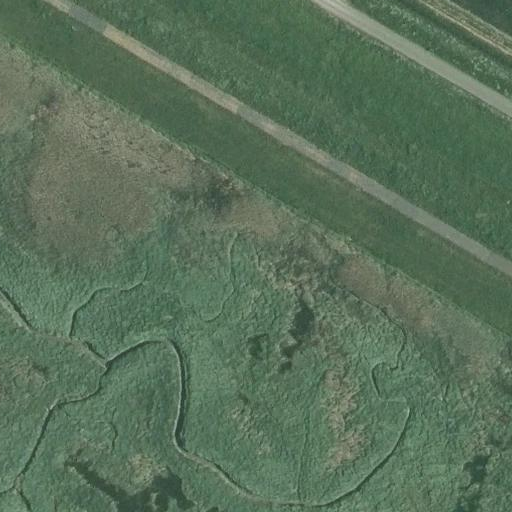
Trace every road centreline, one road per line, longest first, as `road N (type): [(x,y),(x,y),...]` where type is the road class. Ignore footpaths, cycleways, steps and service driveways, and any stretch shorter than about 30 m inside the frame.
road 1 (track): [(511,271),(62,0)]
road 2 (unclassified): [(511,112),(320,0)]
